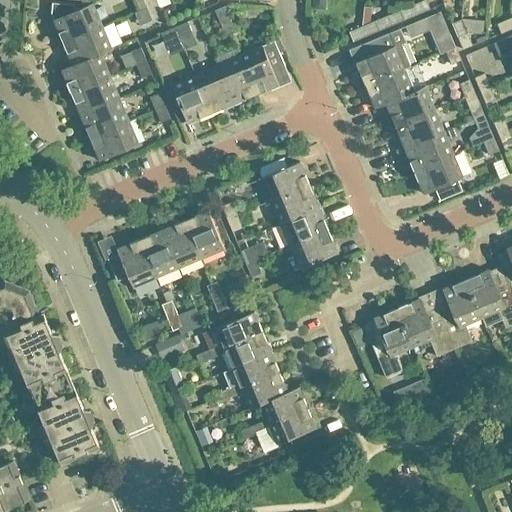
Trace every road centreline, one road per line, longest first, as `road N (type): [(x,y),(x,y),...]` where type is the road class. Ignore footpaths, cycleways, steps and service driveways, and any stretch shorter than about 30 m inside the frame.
road 1 (residential): [(51,234),(93,209),(323,115)]
road 2 (residential): [(323,115),(379,252),(511,197)]
road 3 (residential): [(158,488),(51,234)]
road 4 (residential): [(323,115),(289,32),(286,0)]
